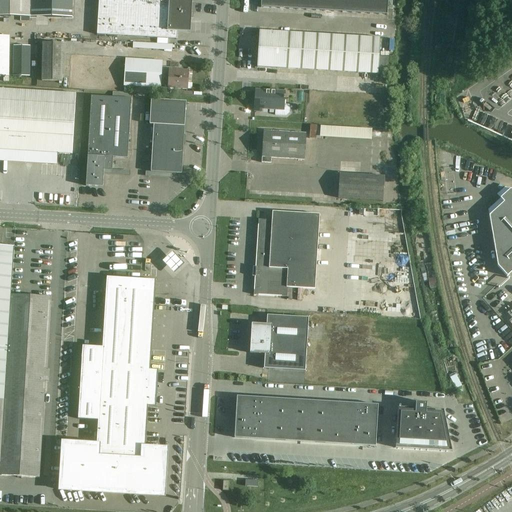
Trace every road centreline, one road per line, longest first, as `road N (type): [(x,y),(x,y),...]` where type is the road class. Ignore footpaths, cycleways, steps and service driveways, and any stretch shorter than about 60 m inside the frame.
road 1 (unclassified): [(195,511),(207,229)]
road 2 (unclassified): [(222,0),(207,229)]
road 3 (unclassified): [(207,229),(0,215)]
road 4 (secondary): [(399,511),(511,452)]
